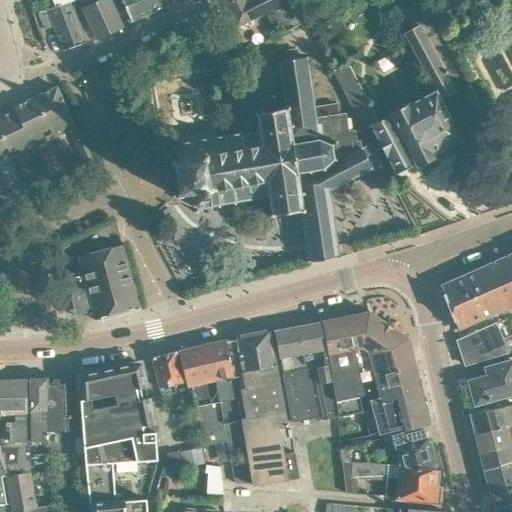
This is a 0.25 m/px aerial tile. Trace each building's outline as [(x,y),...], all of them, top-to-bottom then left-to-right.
[(72,0),(53,0),(55,5),(38,12),(44,29),(54,25),(55,29),(46,32),(48,39),(57,35),(63,50),(86,42),(70,1),(72,0)] [(90,0),(89,0),(88,0),(73,0),(74,2),(78,0),(79,0),(89,19),(97,37),(120,26),(108,0),(101,0),(97,2),(95,0),(90,0)] [(121,0),(131,21),(152,12),(147,0),(121,0)] [(147,0),(152,12),(175,1),(174,0),(147,0)] [(221,0),(223,4),(224,4),(226,3),(237,25),(284,0),(221,0)] [(290,1),(270,13),(281,33),(301,21),(290,1)] [(332,70),(334,72),(364,128),(371,124),(378,138),(382,147),(396,173),(415,163),(417,166),(437,155),(436,154),(462,139),(438,97),(454,89),(419,25),(404,33),(436,91),(410,105),(408,103),(389,113),(390,114),(377,121),(345,63),(332,70)] [(284,51),(285,59),(277,61),(286,108),(259,113),(255,110),(253,112),(257,115),(259,129),(178,143),(176,142),(174,143),(176,145),(178,161),(173,157),(169,162),(174,166),(175,172),(177,173),(179,182),(177,183),(178,189),(174,194),(179,198),(183,193),(198,191),(199,192),(193,197),(192,197),(191,198),(192,199),(194,204),(192,205),(194,207),(195,206),(200,208),(200,210),(202,210),(202,208),(269,196),(271,212),(268,216),(271,218),(274,214),(300,210),(308,260),(307,260),(307,261),(340,257),(340,255),(339,255),(329,190),(372,168),(365,155),(382,147),(378,138),(363,147),(359,147),(358,142),(354,142),(352,132),(346,133),(343,114),(338,115),(336,103),(313,107),(304,57),(296,58),(295,49),(284,51)] [(57,86),(14,106),(33,146),(75,126),(57,86)] [(14,107),(0,113),(0,161),(33,146),(14,107)] [(96,161),(85,137),(75,142),(86,165),(96,161)] [(43,158),(35,162),(44,180),(52,176),(43,158)] [(10,196),(1,178),(0,178),(0,196),(2,200),(10,196)] [(139,308),(122,244),(79,256),(81,277),(69,280),(74,304),(80,303),(83,312),(93,309),(96,320),(139,308)] [(511,253),(478,268),(496,314),(511,307),(511,253)] [(496,314),(478,268),(442,284),(458,329),(496,314)] [(369,311),(348,316),(361,378),(374,375),(378,374),(415,364),(408,338),(387,323),(369,311)] [(348,316),(325,320),(342,416),(363,412),(360,395),(365,394),(361,378),(348,316)] [(276,330),(274,330),(279,358),(281,370),(284,386),(291,422),(304,419),(319,417),(322,416),(323,420),(324,420),(328,419),(342,416),(325,320),(322,321),(321,321),(321,325),(315,327),(304,329),(301,333),(300,333),(300,334),(292,335),(291,335),(287,332),(276,334),(276,330)] [(497,324),(457,340),(465,364),(506,351),(502,341),(504,340),(497,324)] [(235,339),(232,343),(236,362),(241,361),(244,375),(246,387),(240,388),(246,418),(242,418),(241,418),(247,452),(248,458),(252,485),(288,479),(299,478),(294,451),(283,453),(279,427),(288,425),(280,381),(276,361),(270,331),(235,338),(236,338),(235,338),(235,339)] [(226,339),(178,351),(186,380),(192,404),(201,445),(215,442),(227,440),(231,460),(235,482),(243,481),(248,481),(244,459),(240,460),(239,454),(247,452),(241,418),(242,418),(237,396),(234,397),(230,376),(232,375),(233,379),(234,379),(233,376),(230,359),(227,344),(226,340),(226,339)] [(178,351),(152,358),(157,377),(160,387),(170,384),(186,380),(178,351)] [(511,356),(508,358),(509,360),(485,367),(487,375),(468,380),(475,403),(511,392),(511,356)] [(102,372),(79,376),(83,429),(85,464),(90,511),(146,511),(146,498),(115,500),(112,462),(157,459),(155,431),(154,431),(152,424),(153,424),(148,397),(138,399),(136,388),(145,386),(140,363),(102,371),(102,372)] [(376,386),(367,388),(370,398),(420,385),(415,364),(378,374),(374,375),(376,386)] [(48,377),(48,376),(29,377),(31,440),(42,440),(42,431),(46,430),(46,429),(48,377)] [(70,376),(48,377),(46,429),(46,430),(72,429),(70,376)] [(11,511),(54,511),(54,504),(37,507),(31,471),(28,446),(31,444),(31,441),(26,441),(26,400),(25,380),(0,379),(0,468),(1,475),(5,475),(11,511)] [(420,385),(370,398),(371,404),(379,434),(380,433),(406,427),(407,430),(423,425),(430,424),(426,406),(420,385)] [(477,412),(470,414),(475,434),(511,424),(511,404),(490,409),(477,412)] [(511,424),(475,434),(480,453),(499,448),(511,446),(511,445),(511,430),(511,424)] [(426,438),(424,430),(404,435),(403,432),(393,435),(401,466),(435,469),(434,464),(436,464),(430,441),(428,442),(427,437),(426,438)] [(499,448),(480,453),(484,470),(511,461),(511,450),(511,446),(499,448)] [(401,466),(343,461),(345,488),(346,490),(346,492),(356,493),(357,476),(386,479),(385,496),(437,501),(438,486),(436,485),(437,469),(435,469),(401,466)] [(511,461),(484,470),(492,497),(511,491),(511,490),(511,461)] [(339,503),(327,502),(325,511),(356,511),(357,505),(339,503)]
